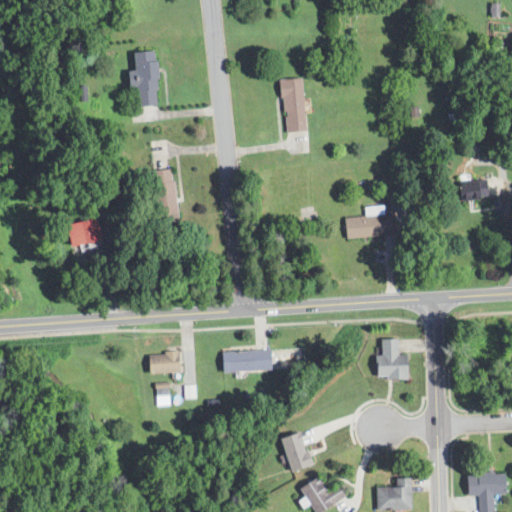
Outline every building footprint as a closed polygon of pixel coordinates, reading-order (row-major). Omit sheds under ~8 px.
[(498,3),(489,2),(488,17),(497,17),(498,3)] [(133,106),(156,105),(153,51),(130,52),(133,106)] [(299,77),(277,79),(281,131),(303,130),(299,77)] [(152,223),(174,222),(172,169),(151,170),(152,223)] [(454,198),(484,198),(484,180),(454,180),(454,198)] [(389,235),(388,212),(382,213),(381,205),(363,206),(363,216),(342,217),(343,238),(389,235)] [(97,241),(94,217),(63,223),(66,246),(97,241)] [(378,355),(373,355),(373,378),(404,378),(404,354),(395,354),(395,339),(378,339),(378,355)] [(217,351),(218,372),(268,370),(267,349),(217,351)] [(145,373),(176,373),(176,352),(145,352),(145,373)] [(154,383),(154,405),(166,405),(166,383),(154,383)] [(194,398),(193,384),(182,385),(182,399),(194,398)] [(307,465),(298,431),(278,436),(286,471),(307,465)] [(464,473),(464,495),(477,495),(477,511),(491,511),(491,494),(503,494),(503,473),(464,473)] [(318,511),(343,497),(335,484),(324,490),(315,475),(296,487),(311,511),(318,511)] [(408,510),(408,478),(392,478),(393,487),(373,487),(373,510),(408,510)]
